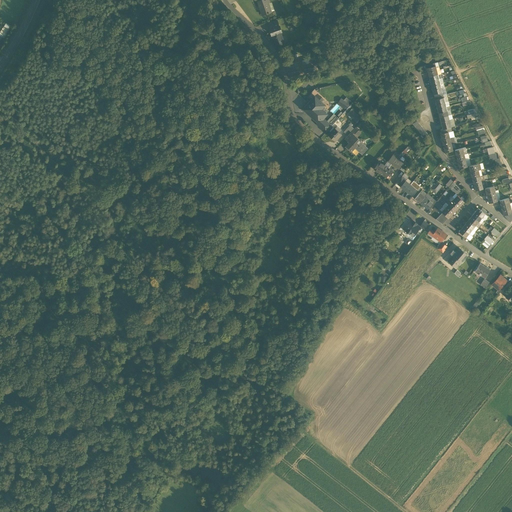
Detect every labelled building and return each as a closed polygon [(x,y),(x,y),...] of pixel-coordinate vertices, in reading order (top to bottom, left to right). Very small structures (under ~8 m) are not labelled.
[(261,0),(258,1),(262,15),(268,13),(268,14),(269,13),(271,12),(271,11),(268,3),(270,3),(269,0),(261,0)] [(269,23),(271,29),(279,26),(277,21),(269,23)] [(273,35),(277,46),(282,44),(280,37),(282,37),(280,33),(281,32),(279,26),(271,29),(270,29),(272,35),(273,35)] [(3,27),(0,32),(0,36),(4,38),(8,30),(3,27)] [(307,97),(311,101),(315,97),(318,100),(322,96),(314,89),(307,97)] [(329,111),(323,106),(324,105),(319,101),(318,100),(315,97),(311,101),(303,109),(318,123),(319,123),(323,118),(326,114),(329,111)] [(322,97),(319,101),(324,105),(327,102),(322,97)] [(344,100),(340,105),(346,110),(350,105),(348,104),(344,100)] [(347,114),(353,119),(357,114),(352,109),(347,114)] [(327,122),(331,126),(338,118),(334,114),(327,122)] [(353,119),(356,122),(361,117),(357,114),(353,119)] [(331,126),(327,122),(323,118),(319,123),(318,123),(317,124),(326,133),(332,126),(331,126)] [(441,122),(443,129),(450,127),(451,127),(449,120),(441,122)] [(344,132),(348,136),(354,129),(350,125),(344,132)] [(342,135),(340,133),(342,131),(336,126),(334,128),(328,135),(336,142),(342,135)] [(355,128),(354,129),(348,136),(345,139),(348,141),(354,135),(356,137),(360,133),(355,128)] [(441,134),(442,140),(450,138),(448,132),(441,134)] [(347,147),(352,151),(355,148),(359,151),(362,154),(367,148),(365,145),(364,146),(359,142),(360,141),(356,137),(354,135),(348,141),(350,143),(347,147)] [(350,143),(348,141),(347,142),(348,144),(345,147),(355,156),(356,155),(352,151),(347,147),(350,143)] [(452,148),(451,144),(444,146),(445,152),(453,151),(452,148)] [(455,150),(457,156),(464,154),(462,148),(455,150)] [(399,156),(395,160),(397,162),(400,159),(402,156),(404,154),(402,152),(399,156)] [(392,164),(395,160),(399,156),(395,153),(388,161),(388,162),(392,164)] [(467,167),(466,160),(458,162),(460,168),(467,167)] [(380,173),(383,175),(388,168),(384,165),(383,165),(383,164),(379,162),(374,169),(380,173)] [(471,172),(478,170),(477,164),(471,166),(469,166),(471,172)] [(383,175),(387,178),(388,175),(390,176),(393,172),(388,168),(383,175)] [(396,183),(401,186),(405,180),(406,181),(406,180),(406,179),(402,176),(396,183)] [(401,186),(405,190),(410,185),(412,182),(407,178),(406,180),(406,181),(405,180),(401,186)] [(412,182),(410,185),(415,189),(417,191),(420,188),(421,187),(414,181),(412,182)] [(433,187),(431,189),(436,193),(441,186),(437,182),(435,184),(433,187)] [(476,191),(483,189),(481,182),(474,184),(476,191)] [(485,188),(486,193),(495,191),(494,186),(487,187),(486,188),(484,182),(481,182),(483,189),(485,188)] [(415,189),(410,185),(405,190),(410,195),(415,189)] [(415,198),(420,203),(425,197),(425,196),(420,192),(415,198)] [(425,196),(425,197),(430,201),(432,203),(434,200),(427,194),(425,196)] [(457,195),(454,198),(461,205),(464,201),(463,201),(460,198),(457,195)] [(423,205),(425,207),(430,201),(425,197),(420,203),(423,205)] [(458,208),(461,205),(454,198),(451,202),(458,208)] [(432,203),(430,201),(425,207),(427,209),(428,208),(430,210),(436,202),(434,200),(432,203)] [(455,211),(458,208),(451,202),(448,205),(455,211)] [(453,213),(455,211),(448,205),(445,208),(451,215),(453,213)] [(451,215),(445,208),(443,206),(439,210),(441,211),(442,212),(448,218),(451,215)] [(478,208),(475,212),(482,218),(484,220),(485,220),(488,216),(485,214),(480,210),(478,208)] [(436,219),(442,224),(448,218),(442,212),(436,219)] [(479,222),(482,218),(475,212),(472,216),(479,222)] [(475,225),(479,222),(472,216),(469,220),(475,225)] [(411,233),(415,235),(420,227),(417,224),(413,221),(409,219),(409,220),(406,223),(403,228),(406,231),(405,233),(404,233),(405,234),(406,234),(407,234),(408,234),(409,234),(410,233),(411,233)] [(472,229),(475,225),(469,220),(466,224),(472,229)] [(425,230),(426,231),(430,226),(424,221),(420,227),(423,229),(425,230)] [(469,233),(472,229),(466,224),(462,228),(469,233)] [(491,231),(496,236),(499,232),(494,227),(491,231)] [(440,242),(446,234),(438,228),(435,233),(431,230),(428,233),(433,237),(438,240),(440,242)] [(472,236),(469,233),(462,228),(459,232),(466,237),(470,240),(473,236),(472,236)] [(484,239),(485,240),(490,244),(493,240),(493,239),(489,236),(487,235),(484,239)] [(482,244),(487,248),(490,244),(485,240),(482,244)] [(438,248),(444,252),(447,247),(442,243),(441,243),(439,247),(438,248)] [(451,254),(452,255),(461,263),(468,255),(467,255),(460,248),(455,253),(453,251),(451,254)] [(456,269),(461,263),(452,255),(447,261),(456,269)] [(475,272),(485,278),(490,270),(480,263),(475,272)] [(498,289),(499,289),(502,285),(506,281),(502,277),(501,278),(500,277),(501,276),(500,275),(493,284),(494,283),(499,288),(498,289)] [(480,285),(486,288),(489,282),(484,279),(480,285)] [(496,292),(498,294),(504,287),(502,285),(499,289),(498,289),(496,292)]
